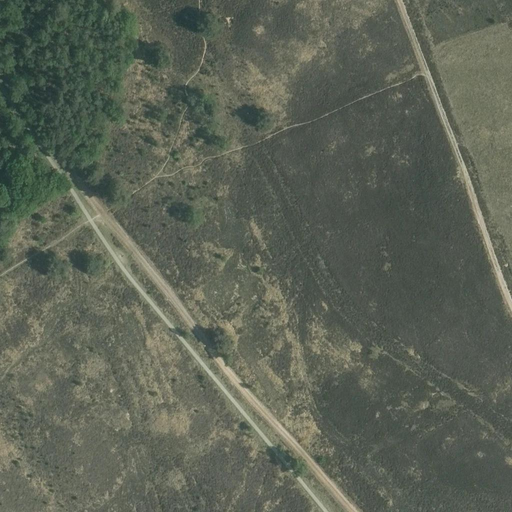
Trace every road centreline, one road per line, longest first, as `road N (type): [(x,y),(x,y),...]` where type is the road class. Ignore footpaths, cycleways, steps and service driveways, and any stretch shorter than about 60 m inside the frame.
road 1 (track): [(353,511),(228,373),(0,70)]
road 2 (track): [(511,306),(399,0)]
